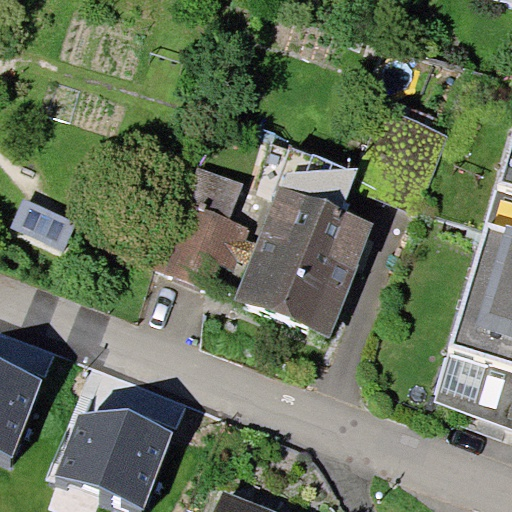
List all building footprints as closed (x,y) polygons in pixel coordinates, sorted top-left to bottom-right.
[(281,83),(276,98),(295,105),(301,89),(281,83)] [(381,112),(351,198),(419,221),(449,136),(381,112)] [(511,163),(457,351),(511,366),(511,163)] [(80,209),(29,183),(9,224),(60,249),(80,209)] [(363,230),(282,200),(244,304),(325,334),(363,230)] [(177,201),(150,272),(216,297),(243,226),(177,201)] [(0,387),(0,463),(9,467),(33,399),(0,387)] [(77,416),(51,486),(121,511),(141,511),(165,449),(77,416)]
